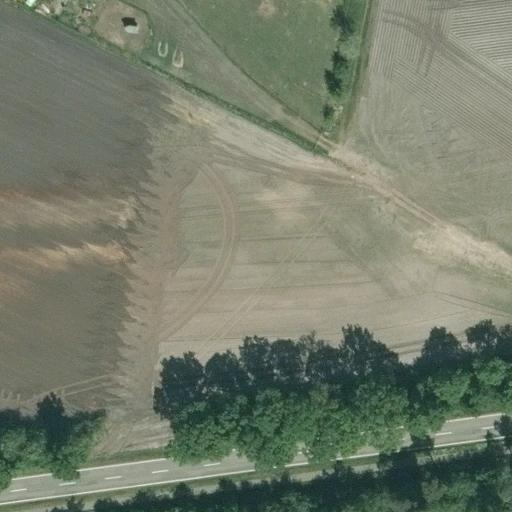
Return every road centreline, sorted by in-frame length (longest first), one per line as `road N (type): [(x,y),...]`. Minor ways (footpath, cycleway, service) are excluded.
road 1 (tertiary): [(0,492),(511,426)]
road 2 (track): [(511,234),(347,153)]
